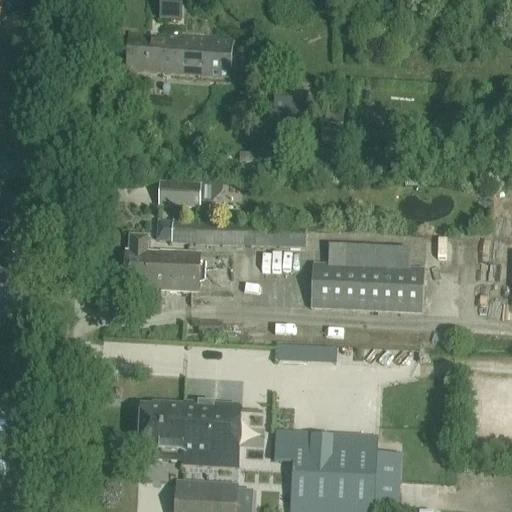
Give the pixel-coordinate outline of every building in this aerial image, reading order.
[(159,0),(159,22),(181,22),(181,0),(159,0)] [(378,32),(376,52),(398,55),(400,35),(378,32)] [(232,42),(157,37),(157,41),(128,39),(126,74),(230,81),(232,42)] [(274,92),(273,116),(306,118),(308,94),(274,92)] [(158,209),(200,212),(202,186),(159,185),(158,209)] [(0,241),(11,242),(12,199),(0,198),(0,241)] [(275,248),(306,248),(306,229),(275,229),(275,228),(247,227),(198,226),(198,224),(173,222),(171,245),(246,249),(246,248),(259,249),(259,247),(275,248)] [(200,256),(154,255),(154,256),(142,256),(142,240),(124,239),(123,255),(120,255),(119,290),(133,291),(133,294),(198,296),(200,256)] [(0,274),(10,275),(11,242),(0,241),(0,274)] [(433,274),(455,273),(454,244),(431,245),(433,274)] [(424,271),(410,271),(411,251),(329,247),(328,266),(312,265),(310,312),(422,318),(424,271)] [(229,337),(229,323),(199,322),(199,336),(229,337)] [(192,397),(210,395),(209,386),(191,387),(192,397)] [(290,420),(290,393),(275,393),(274,420),(290,420)] [(139,407),(135,460),(177,463),(177,467),(235,471),(239,412),(235,407),(182,404),(182,407),(159,405),(159,408),(139,407)] [(374,511),(375,510),(399,511),(401,456),(377,455),(377,441),(275,436),(272,495),(271,511),(374,511)] [(173,511),(236,511),(238,488),(176,484),(173,511)]
